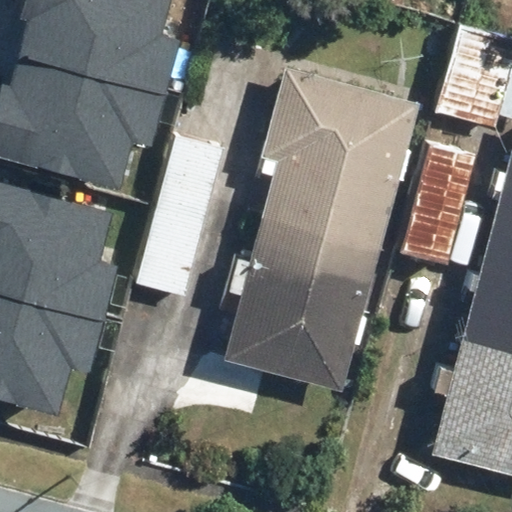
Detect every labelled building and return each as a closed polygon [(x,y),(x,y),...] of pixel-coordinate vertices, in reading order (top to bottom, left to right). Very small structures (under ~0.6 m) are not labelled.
[(153,20),(158,0),(13,0),(12,6),(20,8),(10,44),(157,83),(173,26),(153,20)] [(511,104),(511,58),(506,57),(511,31),(511,24),(458,11),(433,116),(488,129),(495,101),(511,104)] [(0,145),(111,175),(123,130),(143,135),(157,83),(10,44),(2,74),(0,73),(0,145)] [(223,352),(341,384),(419,94),(288,59),(263,149),(276,152),(223,352)] [(228,140),(177,127),(139,275),(189,289),(228,140)] [(479,144),(430,131),(400,241),(450,255),(479,144)] [(511,144),(433,440),(511,460),(511,144)] [(92,248),(104,203),(0,175),(0,285),(96,311),(112,253),(92,248)] [(0,389),(50,403),(62,358),(82,363),(96,311),(0,285),(0,389)]
